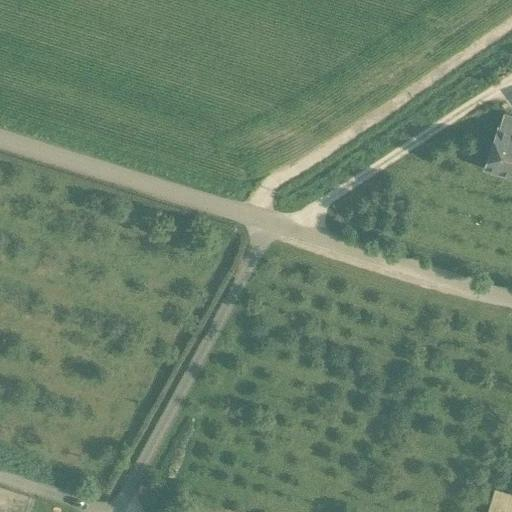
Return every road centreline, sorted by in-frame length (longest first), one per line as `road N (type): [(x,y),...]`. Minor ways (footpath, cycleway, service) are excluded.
road 1 (unclassified): [(511,301),(0,140)]
road 2 (track): [(251,218),(268,189),(511,31)]
